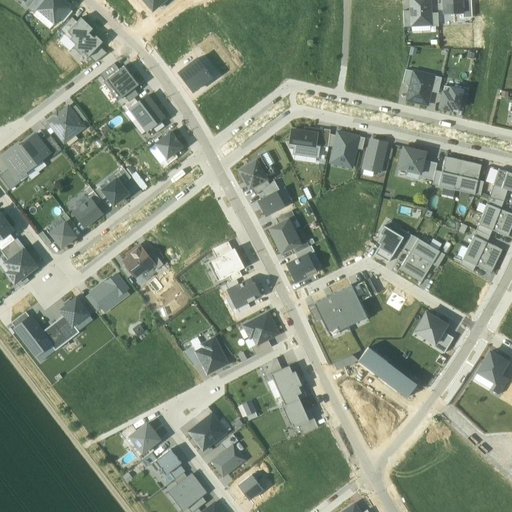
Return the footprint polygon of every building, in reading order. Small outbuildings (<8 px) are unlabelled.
[(36,0),(26,0),(26,1),(21,6),(27,11),(29,9),(36,0)] [(36,0),(29,9),(35,14),(39,10),(45,2),(43,0),(36,0)] [(46,0),(45,2),(39,10),(55,23),(70,6),(62,0),(46,0)] [(143,0),(153,11),(165,0),(143,0)] [(430,0),(410,0),(411,11),(412,26),(432,25),(431,14),(430,0)] [(443,0),(444,17),(462,16),(462,1),(461,0),(443,0)] [(471,0),(462,1),(462,16),(463,18),(472,18),(471,0)] [(412,27),(412,26),(411,11),(404,12),(404,27),(412,27)] [(77,22),(72,17),(60,30),(65,35),(68,32),(77,22)] [(87,60),(89,57),(103,42),(96,36),(94,38),(90,33),(93,29),(82,18),(77,22),(68,32),(72,37),(70,39),(76,45),(74,47),(87,60)] [(99,46),(89,57),(95,63),(107,54),(99,46)] [(197,58),(178,73),(194,92),(212,78),(197,58)] [(114,64),(100,75),(105,81),(119,70),(114,64)] [(118,101),(125,96),(134,89),(139,85),(124,66),(119,70),(105,81),(103,82),(118,101)] [(413,77),(414,72),(406,70),(403,84),(411,86),(413,77)] [(430,92),(434,77),(424,75),(423,79),(413,77),(411,86),(407,101),(427,106),(430,92)] [(442,79),(434,77),(430,92),(439,93),(442,79)] [(463,90),(445,86),(440,109),(458,113),(459,105),(463,90)] [(463,90),(459,105),(465,107),(469,89),(463,88),(463,90)] [(134,89),(125,96),(129,102),(135,98),(139,95),(134,89)] [(139,103),(131,109),(138,119),(133,123),(142,134),(164,117),(148,96),(139,103)] [(131,109),(139,103),(135,98),(129,102),(122,108),(126,113),(131,109)] [(76,105),(71,109),(83,125),(88,121),(76,105)] [(54,118),(49,122),(52,127),(65,143),(85,128),(71,109),(69,107),(60,114),(59,112),(53,117),(54,118)] [(47,131),(52,127),(49,122),(44,126),(47,131)] [(331,130),(325,129),(323,141),(316,140),(315,146),(319,147),(328,148),(328,146),(330,134),(331,130)] [(293,154),(317,157),(319,147),(315,146),(316,140),(317,134),(292,130),(290,143),(294,143),(293,154)] [(357,148),(360,137),(338,132),(337,136),(335,145),(336,145),(335,148),(332,159),(340,161),(339,165),(352,168),(357,148)] [(171,133),(157,144),(168,158),(174,154),(183,147),(171,133)] [(35,134),(19,147),(34,166),(50,153),(42,143),(35,134)] [(335,145),(337,136),(330,134),(328,146),(335,148),(336,145),(335,145)] [(51,136),(42,143),(50,153),(53,157),(62,150),(51,136)] [(365,138),(360,137),(357,148),(363,150),(365,138)] [(371,139),(364,169),(380,173),(387,143),(371,139)] [(19,180),(35,168),(34,166),(19,147),(18,145),(2,158),(10,168),(19,180)] [(426,153),(404,148),(400,169),(420,174),(421,174),(424,160),(426,153)] [(178,159),(174,154),(168,158),(161,164),(165,169),(178,159)] [(250,189),(252,188),(267,180),(267,178),(276,173),(271,165),(268,167),(261,155),(250,161),(252,163),(239,170),(250,189)] [(439,187),(475,195),(478,181),(482,165),(446,157),(442,172),(439,187)] [(437,164),(424,160),(421,174),(420,174),(419,177),(434,181),(437,164)] [(19,180),(10,168),(0,175),(0,176),(11,190),(21,182),(19,180)] [(127,182),(131,178),(126,171),(124,169),(119,172),(127,182)] [(511,173),(499,169),(493,185),(508,190),(511,191),(511,173)] [(439,187),(442,172),(436,171),(433,185),(439,187)] [(122,185),(127,182),(121,174),(119,172),(115,176),(117,180),(122,185)] [(136,172),(131,175),(140,188),(145,184),(136,172)] [(117,180),(103,190),(107,197),(114,205),(129,194),(122,185),(117,180)] [(267,180),(252,188),(256,196),(262,191),(270,185),(267,180)] [(270,185),(262,191),(266,197),(277,191),(279,190),(275,181),(270,185)] [(478,181),(475,195),(481,196),(484,182),(478,181)] [(503,202),(508,190),(493,185),(489,198),(503,202)] [(103,200),(107,197),(103,190),(100,187),(95,191),(103,200)] [(91,199),(96,206),(101,202),(91,188),(85,192),(91,199)] [(266,197),(258,201),(266,216),(285,206),(277,191),(266,197)] [(489,198),(487,204),(501,209),(503,202),(489,198)] [(91,199),(73,213),(85,228),(103,215),(96,206),(91,199)] [(487,204),(479,225),(492,230),(508,237),(511,227),(511,213),(501,209),(487,204)] [(276,219),(279,224),(289,219),(294,217),(292,211),(276,219)] [(0,236),(8,231),(11,228),(0,213),(0,236)] [(65,223),(70,229),(75,225),(66,214),(62,218),(65,223)] [(270,228),(276,241),(295,232),(289,219),(279,224),(270,228)] [(65,223),(51,234),(56,240),(62,247),(76,237),(70,229),(65,223)] [(490,236),(492,230),(479,225),(477,230),(490,236)] [(397,247),(403,237),(398,234),(384,226),(379,234),(382,235),(378,242),(380,244),(374,254),(389,263),(397,247)] [(403,251),(405,248),(413,236),(401,229),(398,234),(403,237),(397,247),(403,251)] [(477,230),(474,236),(487,242),(490,236),(477,230)] [(0,249),(1,251),(16,240),(8,231),(0,236),(0,249)] [(47,247),(52,243),(43,232),(38,236),(47,247)] [(301,244),(295,232),(276,241),(282,253),(291,249),(301,244)] [(405,248),(410,251),(418,238),(413,235),(413,236),(405,248)] [(474,236),(463,259),(476,266),(491,273),(502,250),(487,242),(474,236)] [(421,283),(432,264),(440,251),(418,238),(410,251),(399,270),(421,283)] [(9,260),(22,250),(16,240),(1,251),(9,260)] [(301,244),(291,249),(293,254),(296,253),(309,247),(307,241),(301,244)] [(216,258),(232,250),(228,242),(212,250),(216,258)] [(122,261),(125,265),(131,274),(135,278),(154,263),(147,254),(141,246),(122,261)] [(309,247),(296,253),(298,259),(307,255),(315,252),(312,246),(309,247)] [(239,270),(245,268),(235,248),(232,250),(216,258),(213,259),(217,268),(212,271),(217,281),(229,276),(239,270)] [(7,273),(15,284),(16,283),(25,276),(37,266),(23,249),(22,250),(9,260),(5,263),(11,270),(7,273)] [(163,264),(153,250),(147,254),(154,263),(158,268),(163,264)] [(445,255),(440,251),(432,264),(438,267),(445,255)] [(316,273),(307,255),(298,259),(288,264),(296,282),(316,273)] [(473,273),(476,266),(463,259),(460,265),(473,273)] [(125,265),(120,269),(127,277),(131,274),(125,265)] [(239,270),(229,276),(232,282),(237,279),(242,276),(239,270)] [(364,272),(358,274),(361,281),(367,278),(364,272)] [(129,289),(117,274),(106,282),(108,284),(93,296),(98,303),(93,307),(97,312),(110,302),(112,305),(121,299),(119,296),(129,289)] [(29,281),(25,276),(16,283),(20,288),(29,281)] [(263,297),(254,277),(239,284),(226,291),(235,311),(263,297)] [(239,284),(237,279),(232,282),(221,287),(223,292),(226,291),(239,284)] [(369,280),(352,288),(359,302),(376,294),(369,280)] [(329,335),(366,317),(359,302),(352,288),(351,286),(314,304),(322,320),(329,335)] [(88,314),(75,296),(60,308),(65,315),(73,325),(88,314)] [(307,307),(315,323),(322,320),(314,304),(307,307)] [(16,329),(30,318),(26,312),(12,323),(16,329)] [(415,330),(435,343),(446,325),(426,312),(415,330)] [(279,334),(268,313),(244,326),(251,338),(253,337),(257,345),(268,340),(279,334)] [(73,325),(65,315),(54,323),(68,341),(79,333),(73,325)] [(36,355),(51,344),(42,332),(30,318),(16,329),(36,355)] [(68,341),(54,323),(42,332),(51,344),(56,351),(68,341)] [(133,330),(139,337),(146,332),(140,325),(133,330)] [(433,347),(444,353),(453,338),(443,331),(433,347)] [(228,364),(214,336),(198,344),(200,347),(195,350),(201,362),(207,374),(228,364)] [(272,347),(268,340),(257,345),(252,348),(256,355),(272,347)] [(194,366),(201,362),(195,350),(193,347),(184,352),(194,366)] [(369,347),(358,361),(407,398),(417,383),(369,347)] [(508,363),(491,352),(478,372),(496,383),(500,375),(508,363)] [(334,364),(337,370),(358,361),(352,356),(334,364)] [(271,374),(282,369),(277,358),(261,367),(268,382),(274,380),(271,374)] [(307,396),(296,371),(293,373),(289,366),(282,369),(271,374),(274,380),(286,406),(299,399),(307,396)] [(508,380),(500,375),(496,383),(492,388),(500,393),(508,380)] [(305,412),(299,399),(286,406),(282,407),(291,426),(293,425),(294,428),(294,427),(309,420),(305,412)] [(243,418),(256,412),(251,402),(239,407),(243,418)] [(194,418),(199,425),(212,415),(214,414),(209,407),(194,418)] [(302,435),(319,427),(313,414),(310,416),(307,411),(305,412),(309,420),(294,427),(295,431),(299,429),(302,435)] [(190,432),(204,450),(226,433),(212,415),(199,425),(190,432)] [(131,436),(143,452),(151,446),(160,439),(148,423),(137,431),(131,436)] [(131,436),(137,431),(132,425),(122,434),(126,440),(131,436)] [(155,448),(157,453),(169,447),(167,443),(155,448)] [(212,461),(224,476),(245,460),(233,445),(212,461)] [(155,451),(151,446),(143,452),(138,456),(142,461),(152,453),(155,451)] [(182,463),(171,449),(157,459),(151,464),(157,472),(161,469),(166,475),(170,472),(180,464),(182,463)] [(152,453),(142,461),(147,467),(151,464),(157,459),(152,453)] [(180,464),(170,472),(175,480),(184,473),(186,471),(180,464)] [(178,485),(188,478),(184,473),(175,480),(178,485)] [(237,485),(249,500),(263,489),(252,474),(237,485)] [(205,493),(191,475),(188,478),(178,485),(171,491),(185,509),(188,507),(202,496),(205,493)] [(193,511),(206,502),(202,496),(188,507),(191,511),(193,511)]
